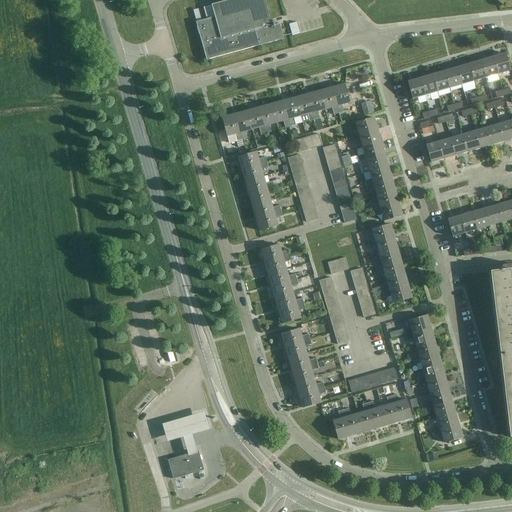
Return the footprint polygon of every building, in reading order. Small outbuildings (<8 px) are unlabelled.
[(271,22),(264,0),(229,0),(212,5),(215,17),(196,22),(206,60),(284,39),(280,24),(275,25),(274,21),(271,22)] [(498,74),(511,71),(505,53),(493,57),(498,74)] [(487,82),(491,81),(490,77),(498,74),(493,57),(481,60),(486,78),(487,82)] [(474,81),(486,78),(481,60),(469,64),(474,81)] [(462,85),(474,81),(469,64),(457,68),(462,85)] [(450,88),(462,85),(457,68),(445,71),(450,88)] [(437,92),(450,88),(445,71),(432,75),(437,92)] [(437,92),(432,75),(420,78),(425,96),(427,100),(431,99),(430,94),(437,92)] [(413,99),(425,96),(420,78),(408,82),(413,99)] [(353,102),(347,84),(345,84),(332,87),(339,113),(345,112),(343,105),(353,102)] [(334,115),(339,113),(332,87),(320,91),(325,110),(332,108),(334,115)] [(319,112),(325,110),(320,91),(308,94),(315,120),(321,118),(319,112)] [(310,121),(315,120),(308,94),(296,97),(301,116),(308,115),(310,121)] [(294,118),(301,116),(296,97),(284,101),(291,127),(296,125),(294,118)] [(285,128),(291,127),(284,101),(271,104),(277,123),(284,121),(285,128)] [(371,107),(370,101),(361,104),(364,115),(374,112),(372,107),(371,107)] [(270,125),(277,123),(271,104),(259,107),(266,133),(272,132),(270,125)] [(261,135),(266,133),(259,107),(247,111),(252,130),(259,128),(261,135)] [(246,132),(252,130),(247,111),(235,114),(242,140),(248,138),(246,132)] [(228,136),(230,143),(242,140),(235,114),(222,118),(228,136)] [(352,138),(378,130),(375,118),(356,123),(358,130),(351,132),(352,138)] [(504,141),(511,138),(511,121),(511,120),(500,124),(504,141)] [(492,145),(504,141),(500,124),(487,128),(492,145)] [(480,148),(492,145),(487,128),(475,131),(480,148)] [(363,148),(382,142),(378,130),(352,138),(354,143),(361,141),(363,148)] [(468,152),(480,148),(475,131),(463,135),(468,152)] [(317,148),(323,146),(319,134),(313,136),(317,148)] [(456,155),(468,152),(463,135),(451,138),(456,155)] [(311,149),(317,148),(313,136),(307,137),(311,149)] [(305,151),(311,149),(307,137),(301,139),(305,151)] [(444,159),(456,155),(451,138),(439,142),(444,159)] [(299,153),(305,151),(301,139),(296,141),(299,153)] [(234,143),(236,149),(244,147),(242,141),(234,143)] [(360,162),(385,154),(382,142),(363,148),(365,154),(358,156),(360,162)] [(431,163),(444,159),(439,142),(426,145),(431,163)] [(280,145),(272,147),(274,154),(282,151),(280,145)] [(325,154),(337,150),(335,145),(323,148),(325,154)] [(327,160),(338,156),(337,150),(325,154),(327,160)] [(241,170),(267,162),(266,157),(259,159),(257,152),(238,158),(241,170)] [(370,172),(389,166),(385,154),(360,162),(361,167),(368,165),(370,172)] [(290,164),(302,160),(300,155),(288,158),(290,164)] [(328,165),(340,162),(338,156),(327,160),(328,165)] [(291,170),(303,166),(302,160),(290,164),(291,170)] [(245,182),(264,176),(262,169),(269,168),(267,162),(241,170),(245,182)] [(330,171),(342,168),(340,162),(328,165),(330,171)] [(293,176),(305,172),(303,166),(291,170),(293,176)] [(367,186),(392,178),(389,166),(370,172),(372,179),(365,181),(367,186)] [(332,177),(344,174),(342,168),(330,171),(332,177)] [(295,181),(307,178),(305,172),(293,176),(295,181)] [(333,183),(345,179),(344,174),(332,177),(333,183)] [(249,194),(275,187),(273,181),(266,183),(264,176),(245,182),(249,194)] [(297,187),(308,184),(307,178),(295,181),(297,187)] [(377,196),(396,191),(392,178),(367,186),(368,191),(375,189),(377,196)] [(335,189),(347,185),(345,179),(333,183),(335,189)] [(298,193),(310,190),(308,184),(297,187),(298,193)] [(337,194),(349,191),(347,185),(335,189),(337,194)] [(252,206),(271,201),(269,194),(276,192),(275,187),(249,194),(252,206)] [(300,199),(312,195),(310,190),(298,193),(300,199)] [(338,200),(350,197),(349,191),(337,194),(338,200)] [(374,210),(399,203),(396,191),(377,196),(379,203),(372,205),(374,210)] [(302,205),(313,201),(312,195),(300,199),(302,205)] [(340,206),(352,203),(350,197),(338,200),(340,206)] [(256,218),(281,211),(280,206),(273,207),(271,201),(252,206),(256,218)] [(303,211),(315,207),(313,201),(302,205),(303,211)] [(502,222),(511,219),(511,211),(509,201),(497,205),(502,222)] [(342,212),(354,208),(352,203),(340,206),(342,212)] [(399,203),(374,210),(375,216),(382,214),(384,221),(403,215),(399,203)] [(490,226),(502,222),(497,205),(485,208),(490,226)] [(305,216),(317,213),(315,207),(303,211),(305,216)] [(344,218),(355,214),(354,208),(342,212),(344,218)] [(478,229),(490,226),(485,208),(472,212),(478,229)] [(259,231),(278,225),(276,218),(283,216),(281,211),(256,218),(259,231)] [(465,233),(478,229),(472,212),(460,216),(465,233)] [(307,222),(319,219),(317,213),(305,216),(307,222)] [(345,223),(357,220),(355,214),(344,218),(345,223)] [(453,236),(465,233),(460,216),(448,219),(453,236)] [(369,244),(394,236),(391,224),(372,230),(374,237),(367,239),(369,244)] [(379,254),(398,248),(394,236),(369,244),(371,249),(377,247),(379,254)] [(264,262),(290,255),(289,250),(282,252),(280,245),(261,250),(264,262)] [(376,268),(402,261),(398,248),(379,254),(381,261),(374,263),(376,268)] [(268,275),(287,269),(285,262),(292,260),(290,255),(264,262),(268,275)] [(343,271),(349,269),(346,257),(340,259),(343,271)] [(338,273),(343,271),(340,259),(334,261),(338,273)] [(332,275),(338,273),(334,261),(328,263),(332,275)] [(386,278),(405,273),(402,261),(376,268),(378,273),(384,272),(386,278)] [(511,263),(503,265),(503,269),(501,269),(501,270),(491,271),(510,437),(511,436),(511,263)] [(352,277),(364,274),(362,268),(351,271),(352,277)] [(271,287),(297,279),(296,274),(289,276),(287,269),(268,275),(271,287)] [(383,292),(409,285),(405,273),(386,278),(388,285),(381,287),(383,292)] [(354,283),(366,280),(364,274),(352,277),(354,283)] [(321,286),(333,283),(331,277),(319,281),(321,286)] [(275,299),(294,293),(292,287),(299,285),(297,279),(271,287),(275,299)] [(356,289),(368,285),(366,280),(354,283),(356,289)] [(323,292),(335,289),(333,283),(321,286),(323,292)] [(357,295),(369,291),(368,285),(356,289),(357,295)] [(409,285),(383,292),(385,298),(391,296),(393,303),(412,297),(409,285)] [(325,298),(336,295),(335,289),(323,292),(325,298)] [(359,300),(371,297),(369,291),(357,295),(359,300)] [(278,311),(304,303),(303,298),(296,300),(294,293),(275,299),(278,311)] [(326,304),(338,300),(336,295),(325,298),(326,304)] [(361,306),(373,303),(371,297),(359,300),(361,306)] [(328,310),(340,306),(338,300),(326,304),(328,310)] [(282,323),(301,318),(299,311),(306,309),(304,303),(278,311),(282,323)] [(362,312),(374,309),(373,303),(361,306),(362,312)] [(330,315),(342,312),(340,306),(328,310),(330,315)] [(364,318),(376,314),(374,309),(362,312),(364,318)] [(331,321),(343,318),(342,312),(330,315),(331,321)] [(406,335),(431,328),(428,315),(409,321),(411,328),(404,330),(406,335)] [(333,327),(345,324),(343,318),(331,321),(333,327)] [(335,333),(347,330),(345,324),(333,327),(335,333)] [(416,345),(435,340),(431,328),(406,335),(407,341),(414,339),(416,345)] [(285,347),(310,339),(309,334),(302,336),(300,329),(281,334),(285,347)] [(336,339),(348,335),(347,330),(335,333),(336,339)] [(338,345),(350,341),(348,335),(336,339),(338,345)] [(288,359),(307,353),(305,346),(312,344),(310,339),(285,347),(288,359)] [(413,359),(438,352),(435,340),(416,345),(418,352),(411,354),(413,359)] [(423,369),(442,364),(438,352),(413,359),(414,365),(421,363),(423,369)] [(292,371),(318,363),(316,358),(309,360),(307,353),(288,359),(292,371)] [(295,383),(314,377),(312,371),(319,369),(318,363),(292,371),(295,383)] [(420,384),(445,376),(442,364),(423,369),(425,376),(418,378),(420,384)] [(392,380),(398,378),(395,367),(389,369),(392,380)] [(387,382),(392,380),(389,369),(383,371),(387,382)] [(381,383),(387,382),(383,371),(378,373),(381,383)] [(375,385),(381,383),(378,373),(372,374),(375,385)] [(369,387),(375,385),(372,374),(366,376),(369,387)] [(363,388),(369,387),(366,376),(360,378),(363,388)] [(430,394),(449,388),(445,376),(420,384),(422,389),(428,387),(430,394)] [(299,395),(325,388),(323,382),(316,384),(314,377),(295,383),(299,395)] [(358,390),(363,388),(360,378),(354,379),(358,390)] [(352,392),(358,390),(354,379),(349,381),(352,392)] [(303,407),(322,402),(320,395),(326,393),(325,388),(299,395),(303,407)] [(427,408),(452,401),(449,388),(430,394),(432,401),(425,403),(427,408)] [(392,396),(400,421),(412,418),(407,399),(400,401),(398,394),(392,396)] [(388,425),(400,421),(392,396),(387,397),(389,404),(382,406),(388,425)] [(388,425),(382,406),(375,408),(373,401),(368,403),(376,429),(388,425)] [(437,418),(456,413),(452,401),(427,408),(429,413),(435,411),(437,418)] [(364,432),(376,429),(368,403),(363,405),(365,411),(358,413),(364,432)] [(364,432),(358,413),(351,415),(349,408),(344,410),(352,436),(364,432)] [(183,435),(189,454),(198,451),(192,432),(210,427),(204,410),(162,422),(167,440),(183,435)] [(339,439),(352,436),(344,410),(339,412),(341,418),(333,420),(339,439)] [(434,432),(460,425),(456,413),(437,418),(439,425),(432,427),(434,432)] [(460,425),(434,432),(435,437),(442,435),(444,442),(463,437),(460,425)] [(204,470),(199,451),(198,451),(189,454),(172,459),(168,460),(174,479),(177,478),(204,470)]
